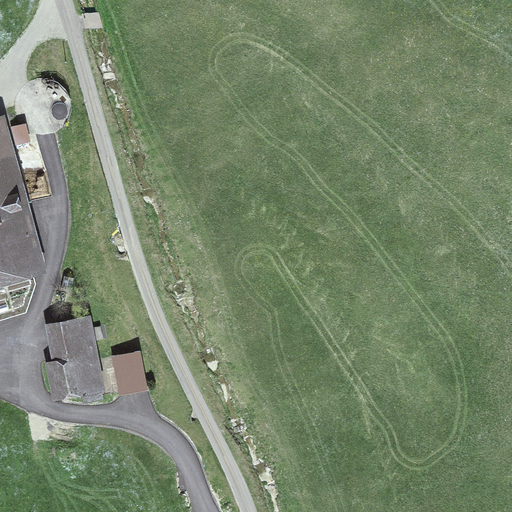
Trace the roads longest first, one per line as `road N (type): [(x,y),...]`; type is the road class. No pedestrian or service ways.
road 1 (track): [(240,511),(184,447),(150,423),(46,403),(24,378),(20,359),(56,255),(59,217),(52,155),(7,74),(29,37),(64,6)]
road 2 (unclassified): [(62,0),(150,299),(248,511)]
